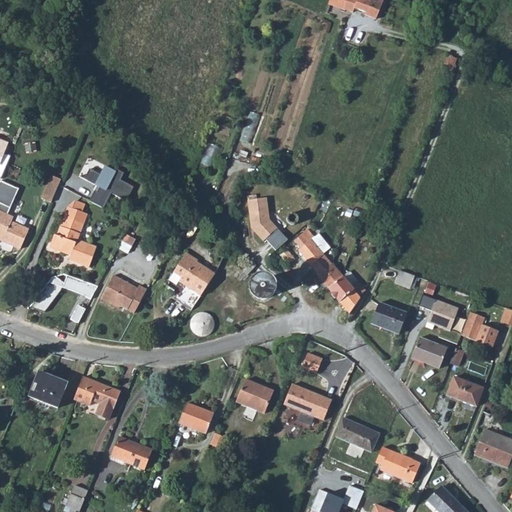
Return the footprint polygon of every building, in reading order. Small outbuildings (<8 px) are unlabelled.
[(340,0),(354,4),(355,2),(367,7),(367,9),(378,13),(382,0),(340,0)] [(252,142),(261,114),(251,111),(242,138),(252,142)] [(97,187),(89,204),(102,210),(112,194),(127,202),(134,188),(121,181),(125,175),(117,171),(116,173),(105,167),(101,176),(90,171),(85,180),(97,187)] [(45,194),(55,199),(65,175),(55,171),(45,194)] [(0,215),(0,231),(4,233),(11,236),(10,240),(26,247),(35,227),(19,220),(21,216),(14,213),(26,187),(9,179),(0,197),(0,198),(6,201),(3,208),(0,215)] [(269,197),(250,199),(252,226),(264,240),(266,238),(277,251),(288,239),(271,219),(269,197)] [(54,235),(48,248),(70,256),(68,262),(87,270),(96,249),(80,243),(79,246),(76,245),(88,216),(82,213),(85,206),(75,202),(73,209),(70,208),(57,237),(54,235)] [(198,202),(178,203),(183,209),(186,212),(200,211),(198,202)] [(183,209),(179,219),(191,217),(186,212),(183,209)] [(303,251),(323,275),(337,264),(328,253),(334,248),(323,234),(319,237),(312,230),(298,241),(305,249),(303,251)] [(132,246),(136,238),(128,234),(124,241),(132,246)] [(180,299),(194,308),(218,272),(201,261),(202,259),(190,251),(178,270),(185,276),(183,280),(189,284),(180,299)] [(252,261),(245,271),(251,275),(257,265),(252,261)] [(337,264),(323,275),(333,287),(347,276),(346,275),(337,264)] [(418,274),(403,268),(398,281),(414,287),(418,274)] [(57,275),(37,304),(51,309),(68,285),(90,292),(89,293),(95,296),(100,282),(72,273),(69,280),(61,274),(57,275)] [(117,302),(138,313),(150,289),(142,285),(140,288),(113,275),(101,298),(115,305),(117,302)] [(347,276),(333,287),(355,313),(365,298),(363,295),(369,290),(363,282),(356,287),(347,276)] [(258,284),(258,289),(258,291),(260,294),(264,296),(269,297),(273,296),(275,294),(278,291),(278,286),(277,282),(275,280),(272,278),(269,277),(265,277),(262,278),(260,280),(258,284)] [(420,295),(417,305),(428,310),(424,321),(447,329),(455,308),(420,295)] [(383,302),(375,320),(392,327),(392,329),(403,333),(411,313),(383,302)] [(79,322),(86,308),(79,304),(71,318),(79,322)] [(192,317),(190,321),(191,326),(193,331),(196,334),(200,335),(205,335),(209,334),(212,332),(214,329),(216,325),(215,319),(213,315),(211,313),(206,311),(203,310),(199,311),(195,313),(192,317)] [(488,317),(474,311),(464,334),(496,347),(502,330),(486,324),(488,317)] [(423,335),(415,354),(444,366),(452,346),(423,335)] [(459,348),(453,361),(461,364),(467,351),(459,348)] [(42,368),(32,391),(60,403),(70,380),(42,368)] [(94,375),(89,391),(106,398),(102,409),(114,414),(125,386),(94,375)] [(488,387),(459,375),(451,394),(480,406),(488,387)] [(249,379),(239,400),(267,412),(276,390),(249,379)] [(303,420),(316,425),(319,416),(328,419),(336,399),(298,384),(290,404),(306,410),(303,420)] [(192,397),(184,416),(211,426),(218,407),(192,397)] [(342,416),(334,435),(371,450),(380,430),(342,416)] [(511,464),(511,461),(511,441),(487,431),(477,454),(485,458),(484,459),(494,464),(496,458),(511,464)] [(227,435),(219,432),(215,444),(222,446),(227,435)] [(125,433),(117,453),(149,465),(157,445),(125,433)] [(389,446),(381,465),(401,474),(411,454),(406,452),(406,453),(389,446)] [(411,454),(401,474),(421,482),(429,463),(422,461),(422,459),(411,454)] [(71,500),(85,505),(93,484),(84,480),(80,479),(71,500)] [(347,485),(341,500),(339,503),(356,510),(363,492),(347,485)] [(444,509),(446,511),(469,511),(472,510),(461,497),(460,498),(451,488),(434,503),(441,511),(444,509)] [(322,491),(315,511),(335,511),(339,503),(341,500),(322,491)] [(391,511),(372,502),(367,511),(391,511)] [(142,503),(138,511),(155,511),(157,509),(142,503)]
